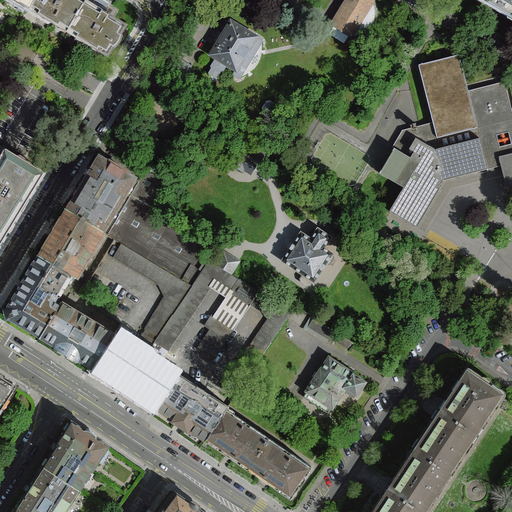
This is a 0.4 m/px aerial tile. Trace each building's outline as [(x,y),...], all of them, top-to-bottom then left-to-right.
[(14,0),(30,9),(35,0),(14,0)] [(35,0),(30,9),(53,23),(68,32),(85,3),(80,0),(35,0)] [(371,3),(366,0),(350,0),(335,24),(351,34),(352,33),(370,4),(371,3)] [(511,0),(477,0),(511,20),(511,0)] [(101,12),(85,3),(68,32),(91,47),(108,57),(113,47),(115,48),(119,43),(122,37),(120,36),(126,27),(110,17),(101,12)] [(372,5),(370,4),(352,33),(354,34),(353,37),(360,35),(367,31),(372,25),(375,17),(375,10),(373,3),(372,5)] [(105,4),(101,12),(110,17),(114,10),(105,4)] [(256,38),(232,23),(212,55),(237,70),(256,38)] [(256,38),(237,70),(234,74),(234,76),(239,79),(241,78),(263,42),(256,38)] [(438,138),(478,128),(469,91),(460,56),(419,66),(434,123),(438,138)] [(75,83),(84,68),(80,66),(64,57),(56,71),(75,83)] [(192,67),(178,59),(170,72),(184,80),(192,67)] [(511,153),(511,112),(505,82),(469,91),(478,128),(438,138),(434,123),(403,131),(392,148),(395,149),(411,158),(413,153),(410,150),(416,138),(436,150),(481,139),(488,169),(501,166),(499,157),(511,153)] [(436,150),(416,138),(410,150),(413,153),(411,158),(419,163),(405,188),(391,211),(417,228),(444,180),(488,169),(481,139),(436,150)] [(411,158),(395,149),(380,173),(405,188),(419,163),(411,158)] [(0,247),(44,177),(5,152),(0,159),(0,247)] [(233,164),(250,174),(257,162),(240,152),(233,164)] [(511,153),(499,157),(501,166),(507,187),(511,185),(511,153)] [(67,211),(100,231),(127,187),(130,189),(136,179),(100,158),(80,190),(73,202),(67,211)] [(115,239),(123,244),(193,286),(209,261),(218,247),(156,209),(173,179),(145,162),(136,179),(130,189),(127,187),(100,231),(104,233),(115,239)] [(40,257),(73,277),(77,279),(104,233),(100,231),(67,211),(55,231),(51,238),(40,257)] [(311,240),(302,234),(283,261),(303,274),(313,281),(315,282),(333,254),(324,248),(331,238),(319,230),(311,240)] [(209,261),(193,286),(123,244),(114,257),(160,285),(165,297),(140,341),(151,347),(154,343),(168,351),(213,287),(229,298),(214,317),(218,319),(233,329),(236,331),(252,306),(264,313),(268,322),(225,384),(238,392),(242,386),(292,312),(232,275),(216,265),(209,261)] [(240,261),(225,253),(216,265),(232,275),(240,261)] [(73,277),(40,257),(7,312),(8,317),(41,337),(59,306),(55,303),(55,301),(57,297),(61,297),(73,277)] [(313,281),(303,274),(301,278),(301,282),(307,286),(310,285),(313,281)] [(61,303),(59,306),(41,337),(94,369),(115,335),(115,334),(61,303)] [(233,329),(218,319),(198,349),(213,360),(233,329)] [(352,342),(316,319),(309,328),(333,343),(335,340),(347,348),(352,342)] [(122,340),(115,335),(94,369),(102,373),(125,387),(146,354),(122,340)] [(147,353),(146,354),(125,387),(153,405),(156,408),(179,374),(175,371),(161,362),(147,353)] [(367,382),(330,358),(307,392),(332,408),(333,408),(344,392),(346,388),(358,396),(367,382)] [(503,394),(468,371),(449,400),(441,411),(476,434),(503,394)] [(204,390),(179,374),(156,408),(176,420),(186,427),(206,440),(208,437),(226,410),(229,406),(204,390)] [(0,407),(14,386),(0,376),(0,407)] [(355,400),(358,396),(346,388),(344,392),(355,400)] [(329,413),(332,408),(307,392),(304,397),(329,413)] [(269,439),(226,410),(208,437),(228,451),(236,457),(250,466),(269,439)] [(476,434),(441,411),(436,420),(415,450),(450,473),(476,434)] [(54,450),(44,467),(80,490),(108,446),(72,421),(58,445),(54,450)] [(311,467),(269,439),(250,466),(262,475),(271,481),(292,495),(311,467)] [(423,511),(450,473),(415,450),(397,478),(389,489),(423,511)] [(21,511),(65,511),(80,490),(44,467),(31,487),(27,492),(17,509),(21,511)] [(423,511),(389,489),(383,498),(374,511),(423,511)] [(205,511),(178,493),(163,511),(205,511)]
